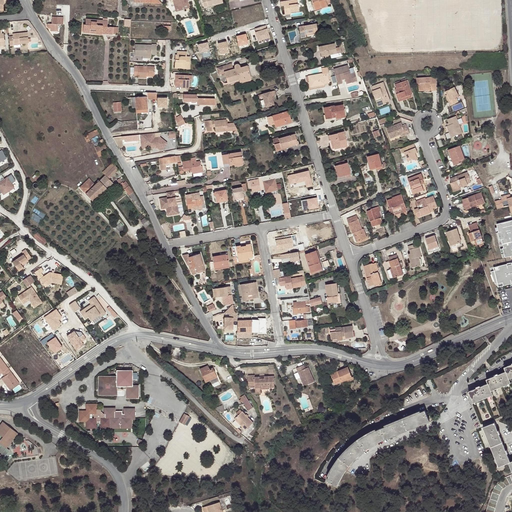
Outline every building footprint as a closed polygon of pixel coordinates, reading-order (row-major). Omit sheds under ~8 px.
[(215,3),(221,1),(220,0),(200,0),(203,9),(216,5),(215,3)] [(291,12),(300,11),(298,0),(288,0),(281,1),(281,5),(284,5),(285,10),(290,9),(291,12)] [(189,7),(187,2),(184,3),(184,5),(174,7),(176,12),(189,7)] [(83,27),(83,30),(92,31),(92,24),(91,24),(91,22),(86,22),(86,27),(83,27)] [(59,28),(59,24),(48,23),(48,28),(49,28),(51,31),(58,31),(59,28)] [(99,24),(92,24),(92,31),(92,33),(95,34),(96,35),(100,35),(100,36),(111,37),(112,30),(106,29),(106,23),(99,23),(99,24)] [(315,31),(319,31),(318,23),(300,26),(302,35),(307,35),(307,33),(315,31)] [(27,30),(12,32),(13,34),(8,35),(9,45),(14,44),(14,46),(20,45),(20,42),(28,41),(27,30)] [(253,44),(249,32),(244,33),(243,30),(235,32),(239,46),(247,44),(247,45),(253,44)] [(202,48),(199,41),(192,43),(195,51),(202,48)] [(339,46),(338,42),(321,46),(323,54),(330,52),(331,54),(333,53),(334,57),(345,55),(342,46),(339,46)] [(143,56),(152,56),(152,54),(157,54),(157,45),(152,45),(135,45),(135,56),(143,56)] [(184,66),(184,68),(190,68),(190,56),(186,56),(186,51),(177,51),(177,54),(175,54),(174,59),(177,59),(177,66),(184,66)] [(175,68),(184,68),(184,66),(177,66),(177,59),(174,59),(175,68)] [(240,79),(250,76),(247,66),(242,67),(242,66),(239,66),(238,65),(237,65),(236,65),(236,66),(235,67),(235,70),(234,70),(232,64),(223,67),(224,72),(226,78),(229,78),(230,82),(240,79)] [(350,65),(335,69),(339,83),(343,82),(342,78),(342,76),(345,75),(346,78),(346,81),(352,80),(353,82),(358,81),(356,73),(352,74),(350,65)] [(147,74),(155,74),(155,66),(135,66),(135,76),(139,76),(139,77),(147,78),(147,76),(147,74)] [(328,80),(332,79),(331,71),(332,71),(331,66),(325,67),(326,72),(312,75),(313,80),(314,86),(328,83),(328,80)] [(189,80),(191,80),(192,75),(176,75),(175,79),(179,80),(179,83),(175,83),(175,88),(178,88),(178,87),(183,87),(183,88),(189,88),(189,80)] [(431,88),(431,90),(432,91),(437,91),(435,76),(417,78),(417,83),(418,83),(420,83),(420,86),(419,86),(419,92),(424,91),(424,89),(431,88)] [(403,98),(411,94),(413,94),(408,79),(396,84),(399,93),(397,94),(400,102),(404,100),(403,98)] [(386,101),(386,103),(392,100),(384,83),(373,87),(375,92),(374,92),(379,105),(384,102),(386,101)] [(459,96),(455,88),(446,92),(448,96),(446,97),(451,106),(459,102),(457,98),(459,96)] [(147,96),(146,92),(144,92),(144,96),(135,97),(136,109),(148,108),(147,98),(147,96)] [(264,95),(268,108),(276,105),(274,97),(272,92),(264,95)] [(121,112),(120,102),(112,103),(113,112),(121,112)] [(334,114),(335,118),(345,116),(341,104),(333,106),(333,105),(322,108),(325,119),(331,117),(331,115),(334,114)] [(288,114),(287,111),(272,115),(274,124),(275,126),(285,124),(287,123),(287,122),(292,120),(290,114),(288,114)] [(94,122),(90,114),(85,116),(90,125),(94,122)] [(185,124),(181,115),(175,119),(177,124),(180,127),(185,124)] [(463,132),(456,115),(448,119),(450,124),(447,125),(452,137),(463,132)] [(211,125),(211,121),(211,120),(205,120),(205,122),(204,122),(205,128),(206,128),(207,132),(212,132),(212,128),(211,125)] [(227,126),(226,120),(214,122),(215,124),(215,127),(216,132),(228,130),(227,126)] [(408,132),(409,135),(412,134),(409,124),(405,126),(404,122),(389,128),(392,138),(403,134),(408,132)] [(100,132),(98,127),(83,134),(87,141),(91,140),(90,137),(100,132)] [(330,134),(331,140),(333,140),(335,148),(341,146),(340,145),(343,144),(344,146),(349,145),(344,131),(330,134)] [(154,133),(140,134),(141,144),(152,143),(156,147),(160,151),(167,144),(160,138),(155,138),(154,133)] [(299,144),(296,134),(279,139),(282,149),(299,144)] [(276,151),(282,149),(279,139),(274,140),(276,151)] [(107,146),(105,142),(95,147),(97,151),(107,146)] [(419,153),(415,144),(402,149),(404,153),(406,152),(409,162),(419,158),(417,154),(419,153)] [(449,149),(452,156),(454,155),(455,158),(453,159),(450,160),(452,166),(462,162),(461,160),(466,158),(460,144),(449,149)] [(234,163),(242,161),(240,151),(222,155),(224,164),(229,163),(229,165),(234,164),(234,163)] [(382,164),(382,166),(385,166),(384,163),(382,163),(379,152),(367,155),(370,168),(377,166),(382,164)] [(180,161),(180,155),(159,158),(160,164),(161,170),(167,169),(166,163),(180,161)] [(196,159),(191,160),(181,161),(182,166),(178,167),(179,173),(183,173),(183,170),(191,169),(192,171),(201,170),(200,161),(196,161),(196,159)] [(338,176),(351,173),(348,162),(335,165),(338,176)] [(85,195),(92,202),(112,183),(108,180),(118,170),(114,166),(112,163),(102,173),(104,176),(94,186),(88,179),(79,188),(85,195)] [(453,188),(461,185),(460,184),(462,183),(463,186),(469,184),(469,182),(473,181),(469,171),(451,178),(453,182),(451,182),(453,188)] [(421,180),(424,179),(426,178),(423,173),(410,178),(413,187),(414,187),(416,193),(425,189),(423,184),(421,180)] [(1,175),(0,175),(0,195),(1,197),(11,190),(10,187),(14,184),(8,176),(4,179),(1,175)] [(126,181),(123,177),(120,179),(116,181),(126,197),(127,196),(138,213),(143,210),(139,203),(140,202),(127,181),(126,181)] [(253,190),(260,188),(259,183),(258,183),(257,178),(251,179),(253,190)] [(278,189),(276,178),(264,181),(266,192),(278,189)] [(247,190),(245,184),(241,184),(242,187),(232,188),(234,198),(244,197),(243,191),(247,190)] [(174,190),(166,191),(167,196),(160,198),(161,208),(162,208),(166,207),(168,214),(179,213),(179,212),(177,204),(174,190)] [(227,200),(226,190),(215,191),(217,201),(227,200)] [(200,191),(186,194),(188,208),(193,207),(193,206),(202,204),(200,196),(200,191)] [(477,202),(477,204),(485,202),(481,191),(462,198),(466,209),(472,207),(471,205),(477,202)] [(510,207),(511,206),(511,196),(511,197),(510,193),(501,196),(502,199),(495,201),(497,209),(510,205),(510,207)] [(403,210),(403,212),(408,210),(403,194),(393,197),(394,199),(389,200),(391,208),(390,208),(392,216),(396,214),(396,212),(403,210)] [(431,210),(433,209),(439,206),(434,196),(427,199),(426,198),(417,202),(419,206),(424,204),(425,207),(421,209),(420,208),(416,210),(419,218),(423,216),(422,215),(427,213),(427,214),(432,212),(431,210)] [(379,211),(381,211),(382,210),(380,205),(372,208),(372,209),(368,210),(373,224),(377,223),(378,224),(384,222),(383,216),(381,217),(379,211)] [(363,228),(358,214),(348,217),(353,232),(356,231),(357,234),(356,235),(358,240),(367,237),(364,228),(363,228)] [(146,218),(140,222),(144,228),(150,225),(146,218)] [(484,243),(477,222),(469,224),(471,232),(469,232),(472,240),(476,239),(479,245),(484,243)] [(452,245),(461,241),(462,241),(457,227),(447,231),(452,245)] [(38,234),(35,237),(45,245),(48,242),(38,234)] [(431,249),(440,246),(437,235),(427,238),(431,249)] [(293,246),(291,237),(275,240),(276,249),(293,246)] [(242,244),(238,245),(241,259),(251,258),(251,256),(255,255),(252,242),(248,243),(248,244),(243,245),(242,244)] [(411,248),(412,252),(413,257),(410,257),(412,267),(422,265),(420,256),(422,256),(420,246),(419,247),(418,243),(409,245),(410,249),(411,248)] [(26,255),(13,262),(18,270),(23,268),(22,266),(30,262),(29,261),(33,258),(28,250),(24,253),(26,255)] [(318,263),(320,263),(316,250),(304,254),(311,273),(320,269),(318,263)] [(300,260),(299,256),(298,251),(282,254),(283,258),(290,257),(291,261),(300,260)] [(187,253),(181,255),(186,265),(187,265),(188,268),(191,274),(196,273),(204,270),(202,264),(198,253),(188,256),(187,253)] [(229,264),(227,253),(212,255),(214,266),(229,264)] [(389,257),(393,268),(393,269),(396,277),(404,274),(398,254),(389,257)] [(374,282),(381,279),(379,272),(380,272),(377,263),(373,264),(373,263),(364,266),(370,286),(375,284),(374,282)] [(51,275),(45,279),(41,282),(46,290),(53,285),(62,287),(65,279),(51,275)] [(292,287),(290,276),(285,277),(285,278),(279,279),(280,284),(285,283),(286,288),(292,287)] [(32,278),(25,283),(29,289),(37,284),(32,278)] [(262,297),(260,281),(243,284),(244,290),(245,290),(247,299),(262,297)] [(334,293),(337,293),(336,282),(324,284),(327,300),(335,299),(334,293)] [(215,297),(221,296),(224,295),(225,304),(232,303),(230,286),(213,288),(215,297)] [(75,288),(68,294),(71,298),(79,293),(75,288)] [(36,294),(33,291),(20,300),(25,307),(31,303),(35,309),(43,305),(37,297),(36,298),(34,295),(36,294)] [(323,302),(321,296),(311,299),(313,305),(323,302)] [(102,309),(94,297),(89,300),(91,304),(92,305),(88,308),(87,307),(80,312),(84,318),(88,316),(91,320),(100,314),(98,312),(102,309)] [(294,302),(294,308),(297,308),(298,313),(310,312),(310,306),(305,307),(305,301),(294,302)] [(76,302),(70,306),(75,313),(81,309),(76,302)] [(212,303),(206,306),(209,311),(215,308),(212,303)] [(21,320),(14,310),(10,313),(17,322),(21,320)] [(239,331),(253,331),(259,331),(259,320),(234,321),(233,325),(225,325),(225,330),(238,330),(239,331)] [(336,330),(331,331),(332,338),(338,337),(338,340),(343,339),(343,337),(354,335),(353,325),(341,327),(341,326),(336,327),(336,330)] [(20,384),(0,358),(0,375),(2,374),(5,377),(2,380),(11,391),(20,384)] [(305,364),(298,367),(299,371),(301,370),(303,376),(302,377),(305,385),(315,381),(310,367),(307,368),(305,364)] [(511,378),(511,364),(504,368),(505,372),(486,380),(487,383),(468,392),(472,403),(492,395),(491,391),(510,383),(508,380),(511,378)] [(215,376),(211,367),(208,368),(206,365),(198,369),(204,381),(209,379),(211,384),(218,381),(215,376)] [(353,376),(348,366),(332,373),(336,382),(342,379),(343,381),(353,376)] [(125,389),(125,393),(126,400),(138,400),(138,388),(133,388),(132,373),(116,373),(116,380),(99,380),(99,398),(117,398),(117,392),(117,389),(125,389)] [(252,373),(246,374),(246,386),(253,385),(253,392),(259,391),(259,387),(262,387),(267,386),(267,385),(272,385),(271,374),(262,375),(262,376),(257,377),(257,375),(252,375),(252,373)] [(242,393),(238,395),(239,397),(237,398),(238,400),(240,399),(246,409),(251,406),(242,393)] [(424,410),(424,408),(397,418),(375,427),(368,430),(362,433),(356,436),(350,440),(345,444),(343,446),(339,450),(336,454),(333,459),(324,473),(335,479),(342,465),(346,461),(350,456),(354,453),(358,449),(362,446),(366,444),(371,441),(428,420),(426,413),(428,412),(426,409),(424,410)] [(83,425),(89,425),(89,431),(95,431),(95,430),(98,428),(102,428),(102,431),(108,431),(108,430),(110,428),(114,428),(114,431),(120,431),(120,429),(123,429),(123,431),(129,431),(129,428),(132,428),(132,422),(135,422),(135,413),(126,413),(126,418),(124,418),(124,415),(116,415),(116,413),(107,413),(107,418),(101,418),(101,413),(96,413),(96,409),(88,409),(88,415),(81,415),(81,422),(83,422),(83,425)] [(240,409),(232,418),(243,429),(251,421),(240,409)] [(185,424),(189,415),(183,413),(179,422),(185,424)] [(511,462),(510,463),(494,424),(482,428),(498,468),(509,464),(511,472),(511,475),(506,478),(501,481),(497,483),(495,486),(493,489),(492,492),(491,496),(489,501),(485,511),(494,511),(499,499),(500,495),(502,492),(503,489),(506,488),(509,486),(511,484),(511,462)] [(0,464),(4,459),(0,456),(6,449),(10,452),(20,438),(6,426),(0,432),(0,464)] [(0,456),(4,459),(7,462),(13,455),(10,452),(6,449),(0,456)] [(222,511),(219,502),(202,507),(204,511),(222,511)]
